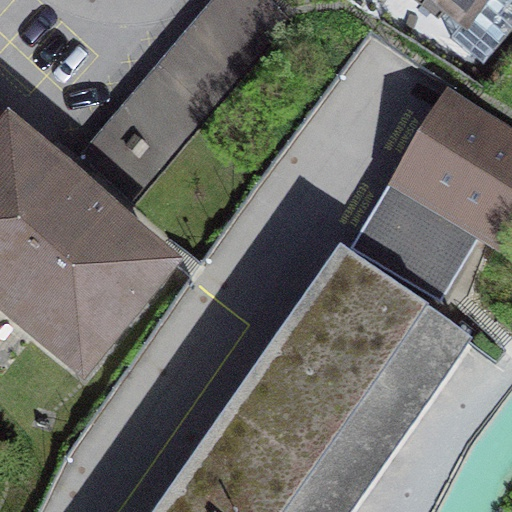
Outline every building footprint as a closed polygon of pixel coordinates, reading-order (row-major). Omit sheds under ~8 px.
[(267,0),(225,0),(145,94),(195,137),(293,21),(267,0)] [(431,0),(463,26),(453,38),(484,65),(511,30),(511,2),(509,0),(431,0)] [(145,94),(85,165),(135,207),(195,137),(145,94)] [(396,185),(501,248),(511,229),(511,141),(447,102),(396,185)] [(165,271),(80,202),(73,209),(2,150),(0,151),(0,305),(82,372),(165,271)] [(347,259),(168,511),(354,511),(472,347),(347,259)]
